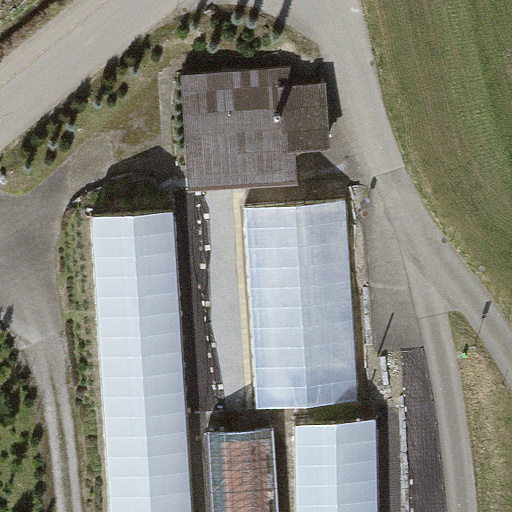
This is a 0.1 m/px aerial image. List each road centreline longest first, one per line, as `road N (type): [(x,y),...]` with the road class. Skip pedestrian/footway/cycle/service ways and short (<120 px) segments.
road 1 (residential): [(340,0),(455,398),(458,511)]
road 2 (track): [(511,360),(397,208)]
road 3 (residential): [(137,0),(0,114)]
